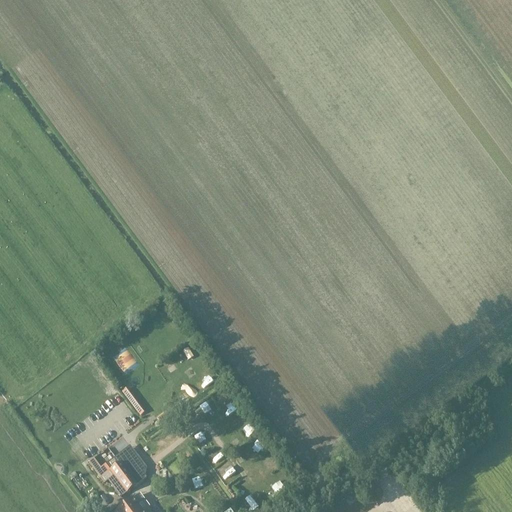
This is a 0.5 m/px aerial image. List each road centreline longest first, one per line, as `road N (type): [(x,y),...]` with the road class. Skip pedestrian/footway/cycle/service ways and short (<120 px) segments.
road 1 (unclassified): [(296,511),(511,350)]
road 2 (track): [(435,0),(511,101)]
